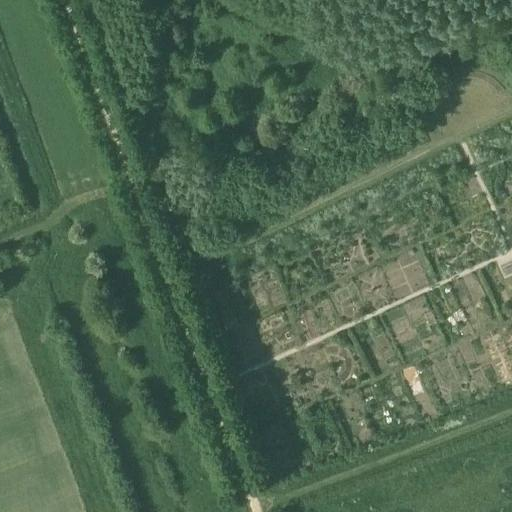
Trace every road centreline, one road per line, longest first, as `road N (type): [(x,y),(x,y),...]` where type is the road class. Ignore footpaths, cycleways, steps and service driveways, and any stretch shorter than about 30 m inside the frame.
road 1 (track): [(511,114),(163,280)]
road 2 (track): [(275,511),(511,410)]
